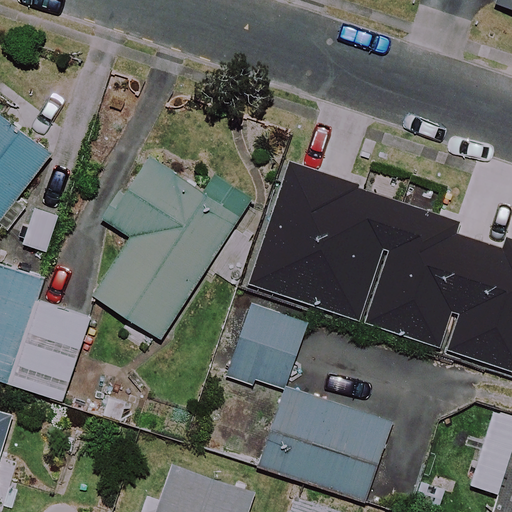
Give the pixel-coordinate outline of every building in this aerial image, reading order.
[(511,0),(500,0),(499,4),(511,8),(511,0)] [(0,224),(52,157),(0,117),(0,224)] [(205,195),(149,157),(107,219),(134,237),(96,295),(160,338),(253,199),(218,176),(205,195)] [(458,225),(295,169),(257,281),(511,368),(511,242),(507,241),(503,252),(454,236),(458,225)] [(42,283),(0,268),(0,379),(63,401),(91,318),(36,300),(42,283)] [(312,324),(249,303),(227,368),(290,389),(312,324)] [(397,427),(290,392),(264,468),(372,504),(397,427)] [(0,411),(0,460),(14,416),(0,411)] [(248,511),(255,494),(173,465),(160,504),(142,498),(137,511),(248,511)] [(511,511),(511,471),(499,511),(511,511)] [(341,511),(294,498),(289,511),(341,511)]
